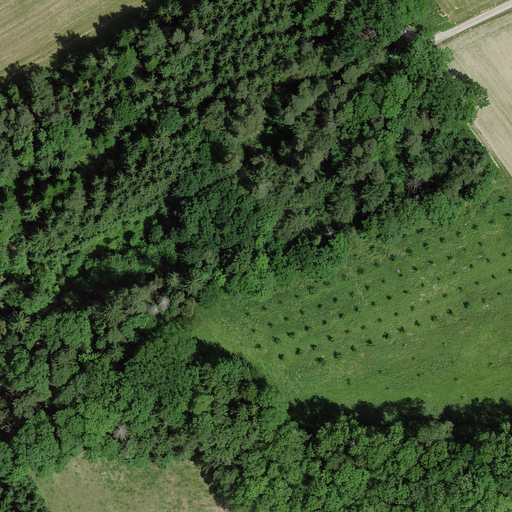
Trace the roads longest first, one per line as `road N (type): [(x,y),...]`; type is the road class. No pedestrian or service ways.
road 1 (track): [(240,511),(511,504)]
road 2 (track): [(511,4),(413,52),(376,0)]
